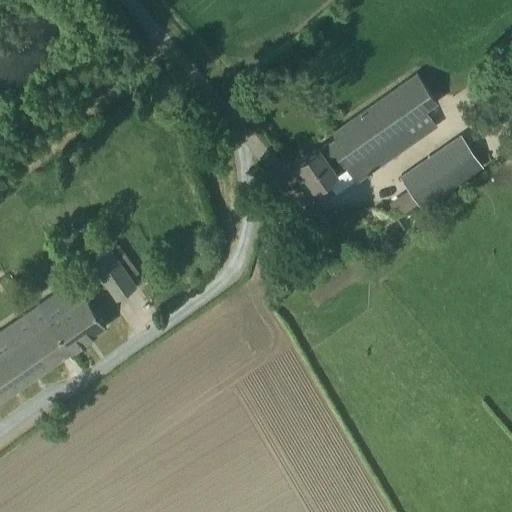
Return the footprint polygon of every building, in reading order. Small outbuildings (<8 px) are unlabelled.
[(416,72),(332,131),(335,136),(319,147),(318,146),(295,162),(314,188),(327,179),(336,192),(355,179),(356,180),(415,139),(404,123),(436,100),(416,72)] [(401,176),(422,206),(481,165),(460,135),(401,176)] [(91,261),(104,281),(116,297),(135,283),(102,236),(86,247),(94,259),(91,261)] [(47,317),(70,349),(85,339),(83,337),(88,334),(89,336),(105,324),(84,293),(80,296),(71,284),(45,302),(44,300),(27,311),(36,325),(47,317)] [(0,397),(70,349),(47,317),(36,325),(27,311),(17,318),(27,332),(10,344),(0,330),(0,397)]
